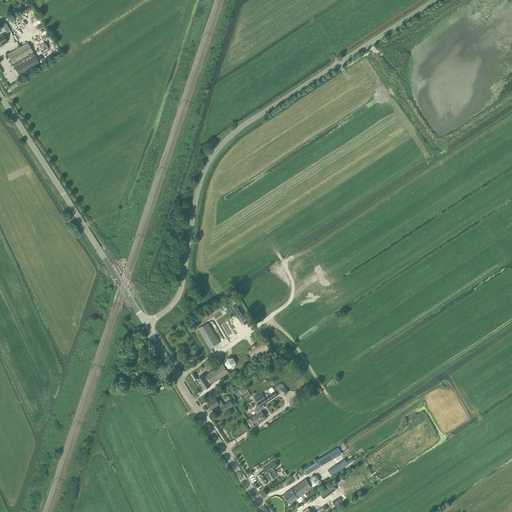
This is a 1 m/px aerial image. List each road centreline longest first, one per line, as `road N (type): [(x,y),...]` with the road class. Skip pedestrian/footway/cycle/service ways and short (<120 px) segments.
road 1 (unclassified): [(145,325),(181,288),(197,191),(222,144),(435,0)]
road 2 (tertiary): [(145,325),(0,96)]
road 3 (tertiary): [(264,511),(145,325)]
road 4 (track): [(214,354),(290,301),(293,283),(277,253)]
